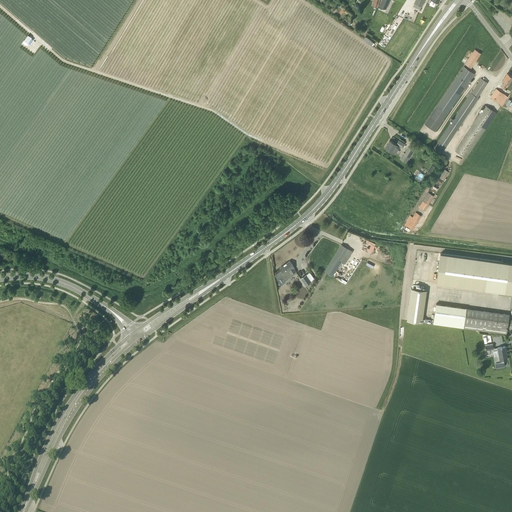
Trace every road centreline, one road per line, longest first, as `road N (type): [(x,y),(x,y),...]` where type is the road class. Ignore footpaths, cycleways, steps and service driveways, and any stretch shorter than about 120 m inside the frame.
road 1 (primary): [(244,262),(328,192),(425,43)]
road 2 (track): [(0,5),(63,60),(207,108),(248,134)]
road 3 (primary): [(23,511),(82,399),(139,340)]
road 4 (primary): [(128,337),(63,411),(23,511)]
road 5 (primary): [(139,340),(244,262)]
road 6 (primary): [(244,262),(136,330)]
